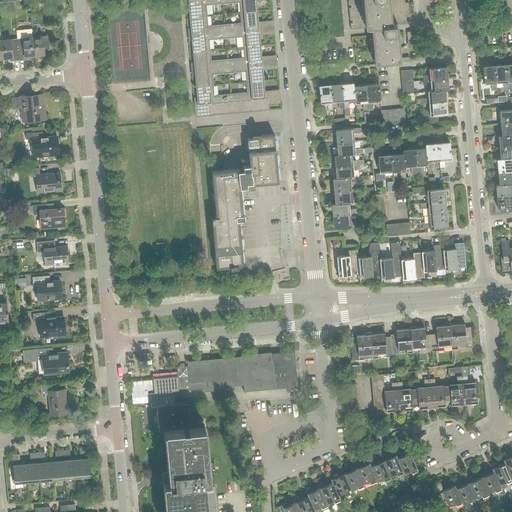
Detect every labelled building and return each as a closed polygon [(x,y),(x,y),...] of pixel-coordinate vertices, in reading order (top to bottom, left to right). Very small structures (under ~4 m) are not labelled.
[(188,5),(189,18),(207,16),(206,6),(222,4),(221,0),(188,0),(185,0),(185,5),(188,5)] [(221,0),(222,4),(238,3),(239,13),(257,11),(255,0),(221,0)] [(405,16),(409,16),(408,2),(405,3),(404,0),(352,0),(347,0),(350,30),(370,28),(371,36),(374,41),(377,65),(398,63),(395,34),(398,34),(397,25),(406,24),(405,16)] [(240,23),(224,25),(225,32),(261,28),(261,24),(258,24),(257,11),(239,13),(240,23)] [(207,26),(207,16),(189,18),(190,31),(188,31),(188,35),(225,32),(224,25),(207,26)] [(242,37),(243,48),(260,46),(259,33),(262,33),(261,28),(225,32),(225,39),(242,37)] [(191,40),(192,52),(210,51),(209,40),(225,39),(225,32),(188,35),(188,40),(191,40)] [(44,50),(50,50),(49,36),(33,38),(34,56),(44,55),(44,50)] [(16,39),(18,61),(28,60),(28,57),(34,56),(33,38),(16,39)] [(16,39),(0,40),(2,59),(9,59),(9,62),(18,61),(16,39)] [(227,60),(228,67),(264,63),(264,59),(261,59),(260,46),(243,48),(244,58),(227,60)] [(191,65),(191,70),(228,67),(227,60),(211,61),(210,51),(192,52),(193,65),(191,65)] [(245,72),(246,82),(263,81),(262,68),(265,68),(264,63),(228,67),(228,74),(245,72)] [(506,65),(494,66),(496,83),(503,83),(503,90),(508,90),(506,65)] [(497,91),(496,83),(494,66),(483,67),(484,84),(491,84),(492,91),(497,91)] [(212,75),(228,74),(228,67),(191,70),(192,74),(194,74),(195,87),(213,85),(212,75)] [(423,81),(447,79),(446,67),(429,68),(430,75),(422,76),(423,81)] [(444,91),(448,90),(447,79),(423,81),(423,85),(431,85),(431,91),(445,90),(444,91)] [(247,93),(230,94),(231,101),(237,101),(243,100),(249,100),(255,99),(261,98),(267,98),(267,93),(264,93),(263,81),(246,82),(247,93)] [(348,101),(354,101),(355,101),(354,87),(354,83),(342,85),(344,109),(349,108),(348,101)] [(194,100),(194,105),(201,104),(207,103),(213,103),(219,102),(225,102),(231,101),(230,94),(214,96),(213,85),(195,87),(197,100),(194,100)] [(342,85),(331,86),(332,103),(339,102),(339,109),(344,109),(342,85)] [(378,85),(366,86),(368,110),(373,110),(373,103),(380,102),(378,85)] [(333,110),(332,103),(331,86),(319,87),(320,104),(327,103),(328,110),(333,110)] [(364,111),(368,110),(366,86),(354,87),(355,101),(354,101),(355,104),(363,104),(364,111)] [(421,104),(429,103),(446,102),(444,91),(445,90),(431,91),(428,91),(428,99),(421,99),(421,103),(421,104)] [(27,98),(27,97),(12,98),(13,109),(22,108),(23,121),(45,119),(43,96),(27,98)] [(422,112),(422,116),(423,125),(439,124),(438,115),(447,114),(446,102),(429,103),(429,111),(422,112)] [(511,109),(500,111),(501,124),(511,122),(511,109)] [(511,122),(501,124),(502,136),(502,137),(511,135),(511,122)] [(336,131),(337,143),(354,141),(353,134),(361,133),(360,128),(336,131)] [(34,158),(58,155),(56,137),(43,139),(42,132),(26,134),(26,141),(32,140),(34,158)] [(215,217),(211,217),(216,269),(229,267),(229,270),(238,269),(238,265),(243,265),(239,221),(245,221),(244,214),(242,214),(240,188),(245,188),(245,190),(251,189),(253,186),(253,185),(278,182),(274,135),(260,136),(260,133),(251,134),(251,138),(246,139),(249,166),(237,167),(237,169),(211,172),(215,217)] [(511,135),(502,137),(502,136),(498,137),(499,148),(511,146),(511,135)] [(352,154),(352,155),(363,154),(362,149),(355,149),(354,141),(337,143),(338,155),(352,154)] [(438,144),(440,161),(440,168),(445,168),(445,160),(451,160),(449,143),(438,144)] [(440,161),(438,144),(425,145),(425,148),(426,148),(427,165),(427,170),(433,169),(432,162),(440,161)] [(511,146),(499,148),(500,159),(511,158),(511,146)] [(425,148),(415,149),(417,174),(422,174),(421,166),(427,165),(426,148),(425,148)] [(403,150),(403,154),(404,154),(405,167),(411,167),(412,174),(417,174),(415,149),(403,150)] [(334,156),(335,168),(360,165),(360,160),(352,161),(352,155),(352,154),(338,155),(334,156)] [(403,154),(391,155),(393,172),(400,172),(401,179),(406,178),(405,167),(404,154),(403,154)] [(385,173),(393,172),(391,155),(378,156),(380,181),(385,180),(385,173)] [(497,159),(498,172),(511,171),(511,158),(500,159),(497,159)] [(360,165),(335,168),(336,179),(354,177),(353,171),(361,170),(360,165)] [(37,194),(61,191),(60,174),(39,176),(38,169),(29,170),(30,179),(35,178),(37,194)] [(511,171),(498,172),(499,184),(511,183),(511,171)] [(354,177),(336,179),(333,179),(334,192),(351,190),(351,183),(358,182),(358,177),(354,177)] [(511,183),(499,184),(496,185),(497,196),(511,195),(511,183)] [(444,189),(428,190),(428,187),(413,189),(413,194),(419,194),(420,196),(427,195),(428,203),(445,201),(444,189)] [(351,190),(334,192),(335,204),(335,205),(349,203),(371,201),(371,197),(352,199),(351,190)] [(511,195),(497,196),(498,209),(501,209),(501,212),(511,211),(511,195)] [(429,216),(446,214),(445,201),(428,203),(420,203),(421,208),(428,207),(429,216)] [(335,204),(331,205),(332,216),(350,214),(358,213),(357,209),(350,210),(349,203),(335,205),(335,204)] [(40,229),(65,227),(63,209),(47,211),(47,205),(32,206),(33,214),(39,213),(40,229)] [(350,214),(332,216),(334,229),(359,226),(358,222),(351,222),(350,214)] [(446,214),(429,216),(429,223),(422,224),(423,229),(448,227),(446,214)] [(44,266),(68,264),(66,247),(55,248),(54,241),(36,243),(37,253),(43,252),(44,266)] [(508,242),(501,242),(503,261),(509,260),(510,269),(511,268),(511,248),(509,249),(508,242)] [(371,257),(358,258),(359,275),(359,277),(380,276),(379,259),(379,251),(377,243),(371,244),(370,252),(371,257)] [(444,270),(466,268),(464,243),(455,244),(455,249),(443,250),(444,270)] [(424,272),(444,270),(443,250),(443,245),(434,246),(434,251),(421,252),(421,253),(422,253),(424,272)] [(349,256),(336,257),(338,277),(359,275),(358,258),(358,250),(349,251),(349,256)] [(401,260),(400,252),(391,253),(392,257),(379,259),(380,276),(381,278),(402,276),(401,260)] [(424,278),(424,272),(422,253),(421,253),(413,254),(413,259),(401,260),(402,276),(402,280),(424,278)] [(49,276),(32,278),(33,286),(36,286),(37,302),(62,299),(60,281),(49,282),(49,276)] [(26,287),(26,279),(17,279),(18,288),(26,287)] [(50,312),(32,314),(33,320),(39,320),(40,337),(65,335),(63,317),(51,318),(50,312)] [(464,328),(463,324),(449,325),(451,345),(452,349),(458,349),(457,344),(465,344),(466,348),(472,348),(470,328),(464,328)] [(451,345),(449,325),(435,327),(436,334),(430,335),(432,351),(444,350),(443,346),(451,345)] [(425,335),(424,328),(410,329),(412,348),(420,348),(421,352),(432,351),(430,335),(425,335)] [(412,353),(412,348),(410,329),(396,330),(397,338),(391,339),(392,355),(399,354),(399,350),(407,349),(408,353),(412,353)] [(392,355),(391,339),(390,339),(391,341),(385,341),(384,334),(370,335),(372,354),(372,358),(378,358),(377,354),(386,353),(386,357),(393,357),(392,355)] [(357,344),(351,344),(352,360),(364,359),(363,355),(372,354),(370,335),(356,336),(357,344)] [(53,348),(36,350),(23,351),(24,361),(43,360),(44,374),(68,372),(66,353),(53,354),(53,348)] [(294,351),(187,360),(189,383),(207,382),(208,389),(244,385),(244,393),(297,388),(294,351)] [(150,354),(140,355),(141,359),(139,359),(140,363),(152,363),(152,358),(150,358),(150,354)] [(461,367),(462,377),(464,404),(477,403),(475,383),(468,383),(467,376),(469,374),(468,367),(461,367)] [(149,408),(157,408),(174,405),(173,392),(179,391),(177,376),(152,379),(154,393),(148,393),(149,408)] [(449,385),(450,400),(451,405),(464,404),(462,377),(456,377),(457,385),(449,385)] [(416,388),(416,390),(418,403),(418,409),(431,407),(429,379),(424,380),(424,388),(416,388)] [(435,379),(429,379),(431,407),(445,406),(444,401),(450,400),(449,385),(449,387),(443,387),(443,386),(435,387),(435,379)] [(384,392),(385,397),(385,403),(386,408),(386,412),(399,411),(397,382),(391,383),(392,391),(384,392)] [(402,382),(397,382),(399,411),(412,409),(412,403),(418,403),(416,390),(411,390),(410,389),(403,390),(402,382)] [(46,395),(48,416),(68,414),(66,390),(57,391),(56,385),(40,386),(41,395),(46,395)] [(205,511),(203,482),(209,482),(204,427),(197,428),(192,428),(189,404),(174,405),(157,408),(159,432),(166,431),(171,484),(164,485),(167,511),(205,511)] [(400,453),(396,455),(404,474),(410,471),(412,474),(418,471),(410,453),(402,456),(400,453)] [(404,474),(396,455),(387,458),(386,455),(382,457),(391,479),(392,479),(390,476),(396,473),(398,476),(404,474)] [(511,455),(508,458),(506,455),(502,456),(511,479),(511,478),(510,475),(511,474),(511,455)] [(495,463),(491,465),(502,491),(502,490),(499,484),(505,481),(507,484),(511,482),(511,479),(502,456),(502,457),(504,463),(496,467),(495,463)] [(373,461),(369,463),(377,481),(384,479),(385,482),(391,479),(382,457),(381,457),(383,461),(375,464),(373,461)] [(78,478),(90,477),(88,459),(76,460),(78,478)] [(65,479),(78,478),(76,460),(63,461),(65,479)] [(52,481),(65,479),(63,461),(51,462),(52,481)] [(39,482),(52,481),(51,462),(38,464),(39,482)] [(361,466),(359,463),(355,465),(365,487),(363,484),(369,481),(371,484),(377,481),(369,463),(361,466)] [(27,483),(39,482),(38,464),(25,465),(27,483)] [(25,465),(13,466),(14,484),(27,483),(25,465)] [(347,469),(342,471),(352,493),(352,492),(351,489),(357,487),(358,490),(365,487),(355,465),(356,468),(348,472),(347,469)] [(479,474),(489,496),(488,493),(494,490),(495,493),(502,491),(491,465),(490,465),(493,472),(485,475),(484,472),(479,474)] [(352,493),(342,471),(343,474),(336,477),(334,474),(330,476),(341,501),(338,495),(344,492),(346,495),(352,493)] [(471,478),(467,480),(476,502),(477,501),(475,498),(481,496),(483,499),(489,496),(479,474),(480,477),(473,481),(471,478)] [(323,483),(318,485),(328,507),(327,503),(333,501),(334,504),(341,501),(330,476),(329,476),(332,483),(324,486),(323,483)] [(470,504),(476,502),(467,480),(466,480),(468,483),(460,486),(459,483),(454,485),(462,504),(469,501),(470,504)] [(322,510),(328,507),(318,485),(320,488),(312,492),(310,488),(306,490),(315,511),(314,509),(320,506),(322,510)] [(444,485),(440,487),(448,506),(455,503),(456,507),(462,504),(454,485),(446,489),(444,485)] [(216,511),(214,487),(205,488),(207,511),(216,511)] [(299,497),(295,499),(300,511),(315,511),(306,490),(305,491),(308,497),(300,500),(299,497)] [(286,503),(281,505),(275,508),(276,509),(277,511),(300,511),(295,499),(294,499),(296,503),(288,506),(286,503)]
